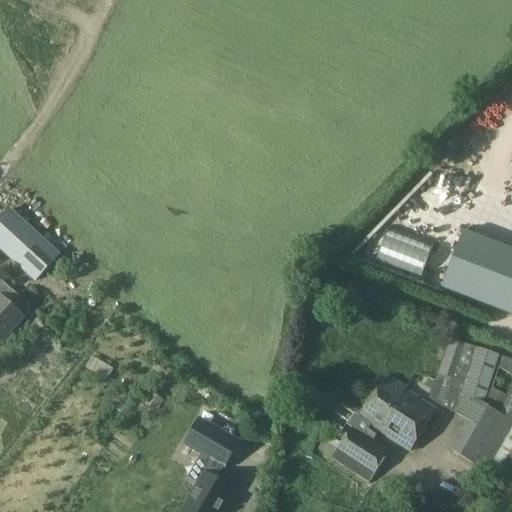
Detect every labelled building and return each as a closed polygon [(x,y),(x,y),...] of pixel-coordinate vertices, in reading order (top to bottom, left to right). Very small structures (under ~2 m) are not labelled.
[(49,53),(60,23),(0,1),(0,36),(7,39),(7,38),(49,53)] [(338,203),(363,165),(273,104),(243,148),(252,154),(250,157),(269,170),(264,177),(286,191),(296,175),(338,203)] [(111,125),(73,198),(101,212),(138,139),(111,125)] [(85,374),(180,267),(166,255),(218,196),(196,176),(118,263),(133,277),(64,355),(85,374)] [(268,245),(275,233),(267,224),(251,215),(243,205),(224,195),(214,204),(202,226),(213,239),(203,258),(190,269),(187,274),(207,297),(226,307),(235,299),(260,252),(268,245)] [(59,257),(9,211),(0,220),(0,249),(36,282),(59,257)] [(511,251),(464,232),(440,290),(511,317),(511,251)] [(0,341),(21,318),(10,309),(19,300),(0,282),(0,341)] [(138,359),(174,378),(209,313),(173,294),(138,359)] [(455,400),(470,348),(448,338),(428,400),(440,407),(437,414),(448,419),(453,409),(467,419),(475,406),(455,400)] [(497,355),(470,348),(455,400),(475,406),(477,403),(482,406),(497,355)] [(386,377),(351,425),(329,457),(367,483),(389,452),(372,440),(378,431),(409,451),(433,409),(405,391),(406,388),(386,377)] [(511,389),(497,414),(511,423),(511,389)] [(149,392),(142,404),(156,413),(163,401),(149,392)] [(475,406),(467,419),(448,451),(485,472),(511,426),(511,423),(497,414),(482,406),(477,403),(475,406)] [(218,511),(223,503),(224,502),(196,486),(181,511),(218,511)]
